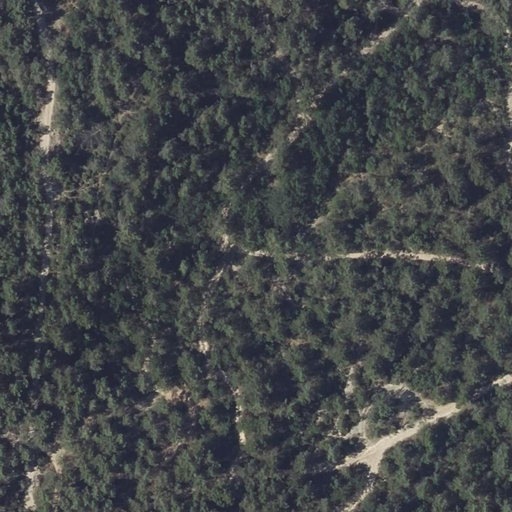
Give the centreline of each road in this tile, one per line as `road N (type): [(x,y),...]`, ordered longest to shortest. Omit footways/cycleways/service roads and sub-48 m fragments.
road 1 (track): [(412,0),(224,203),(227,246),(200,349),(236,392),(241,444),(233,465),(253,511)]
road 2 (track): [(35,0),(50,68),(49,235),(27,511)]
road 3 (track): [(511,376),(367,456),(214,481),(140,511)]
road 4 (track): [(227,246),(437,256),(511,279)]
road 5 (track): [(459,0),(506,35),(511,103)]
road 6 (track): [(261,0),(309,115)]
